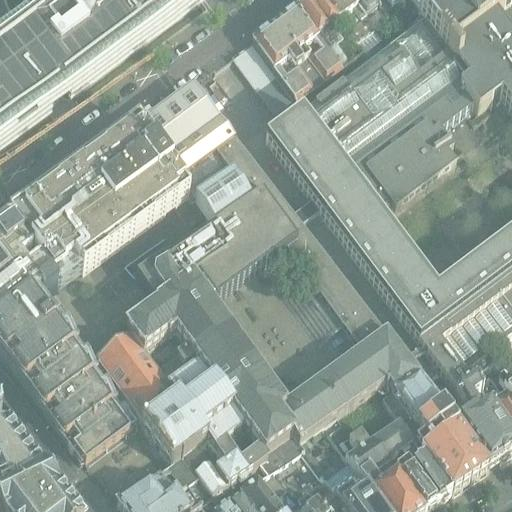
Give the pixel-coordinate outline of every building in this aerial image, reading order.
[(205,3),(203,0),(0,0),(0,154),(52,116),(149,44),(205,3)] [(342,51),(329,34),(338,28),(316,0),(296,15),(342,76),(354,67),(342,51)] [(365,24),(347,0),(316,0),(338,28),(338,27),(356,50),(373,37),(373,36),(364,25),(365,24)] [(372,4),(368,0),(347,0),(365,24),(364,25),(373,36),(387,25),(372,4)] [(421,15),(441,0),(384,0),(392,9),(398,3),(402,0),(413,14),(418,11),(421,15)] [(511,50),(494,27),(494,26),(491,22),(504,13),(506,16),(508,15),(496,0),(441,0),(421,15),(417,19),(423,27),(413,35),(385,56),(448,138),(471,120),(476,127),(499,109),(511,125),(511,241),(476,269),(511,316),(511,50)] [(342,76),(296,15),(274,31),(320,92),(342,76)] [(320,92),(274,31),(251,48),(296,110),(320,92)] [(367,56),(377,48),(371,41),(361,49),(367,56)] [(511,316),(476,269),(435,299),(377,223),(388,215),(393,222),(456,175),(457,177),(462,173),(455,163),(463,158),(448,138),(385,56),(264,148),(368,285),(454,399),(456,402),(472,391),(462,377),(483,362),(497,351),(511,340),(511,316)] [(265,481),(267,483),(301,460),(306,455),(301,450),(322,435),(380,394),(386,390),(394,401),(418,384),(417,384),(384,340),(219,126),(192,91),(138,131),(190,201),(193,205),(194,205),(213,231),(143,279),(135,284),(143,296),(154,311),(154,312),(155,313),(143,321),(122,336),(126,341),(93,365),(139,426),(142,429),(139,432),(142,436),(143,435),(150,444),(149,445),(149,446),(160,459),(161,461),(162,460),(168,469),(167,470),(170,473),(197,455),(206,448),(223,471),(214,478),(226,495),(241,485),(252,477),(258,472),(265,481)] [(143,235),(187,203),(190,201),(138,131),(8,227),(49,283),(51,286),(74,268),(82,280),(143,235)] [(0,318),(49,283),(8,227),(7,227),(6,227),(0,231),(0,318)] [(139,426),(93,365),(89,360),(83,365),(70,348),(65,340),(56,329),(40,307),(57,294),(51,286),(49,283),(38,291),(27,299),(0,318),(0,359),(3,363),(5,366),(5,365),(19,385),(29,398),(36,407),(84,472),(85,471),(87,469),(129,438),(127,435),(135,428),(139,426)] [(511,340),(497,351),(511,370),(511,369),(511,340)] [(511,408),(501,394),(499,378),(498,379),(483,362),(462,377),(472,391),(476,389),(482,398),(490,410),(511,442),(511,408)] [(511,390),(511,391),(501,377),(499,378),(501,394),(511,408),(511,390)] [(453,430),(426,395),(418,384),(394,401),(386,390),(380,394),(388,404),(382,408),(397,429),(416,455),(450,502),(474,486),(488,476),(487,476),(488,475),(488,474),(487,475),(453,430)] [(511,442),(490,410),(479,417),(471,406),(482,398),(476,389),(472,391),(456,402),(462,416),(465,420),(457,426),(453,430),(487,475),(488,474),(488,475),(492,473),(501,467),(500,467),(511,458),(511,442)] [(419,511),(400,482),(405,478),(402,473),(408,470),(403,464),(416,455),(397,429),(368,448),(360,436),(348,444),(356,456),(344,464),(379,511),(419,511)] [(0,511),(64,511),(57,502),(58,502),(41,479),(40,479),(6,433),(0,435),(0,511)] [(337,508),(340,511),(379,511),(344,464),(333,449),(333,448),(322,435),(301,450),(306,455),(301,460),(307,466),(313,476),(332,501),(337,508)] [(201,511),(226,495),(214,478),(197,455),(170,473),(143,491),(114,511),(115,511),(201,511)] [(450,502),(416,455),(403,464),(408,470),(437,510),(450,502)] [(433,511),(437,510),(408,470),(402,473),(405,478),(400,482),(419,511),(433,511)] [(277,511),(257,487),(238,499),(239,501),(248,511),(277,511)] [(248,511),(239,501),(227,509),(228,511),(248,511)]
